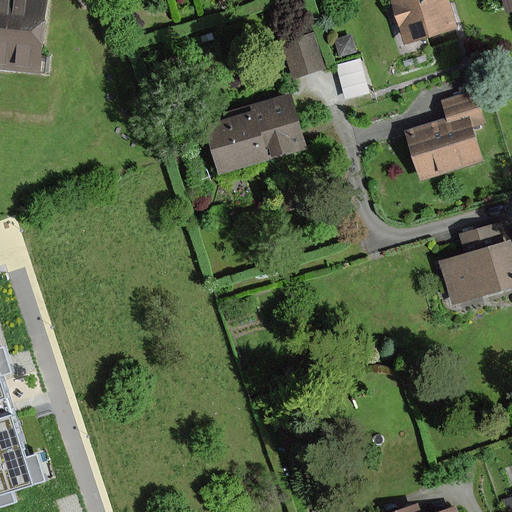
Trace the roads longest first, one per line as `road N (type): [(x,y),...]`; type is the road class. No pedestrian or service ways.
road 1 (residential): [(511,208),(387,235),(365,213),(329,86)]
road 2 (residential): [(97,511),(29,294)]
